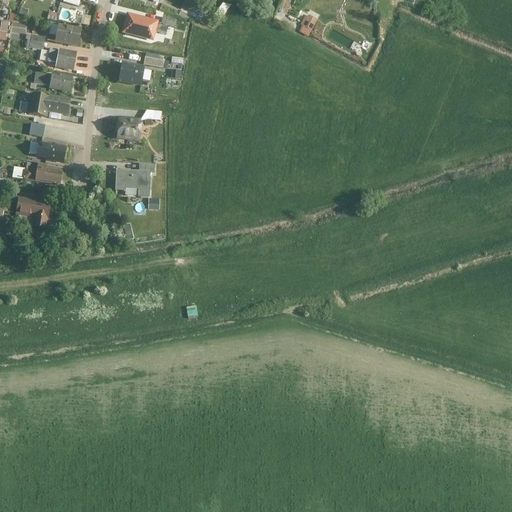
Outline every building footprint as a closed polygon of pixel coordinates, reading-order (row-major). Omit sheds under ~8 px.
[(185,0),(183,7),(197,13),(202,1),(200,0),(185,0)] [(224,18),(231,6),(224,2),(217,14),(224,18)] [(155,23),(124,15),(119,35),(150,44),(155,23)] [(175,22),(160,18),(157,27),(172,31),(175,22)] [(315,24),(306,18),(300,27),(309,33),(315,24)] [(53,44),(77,49),(80,32),(56,28),(53,44)] [(42,52),(43,40),(29,38),(27,50),(42,52)] [(55,65),(57,53),(48,52),(46,64),(55,65)] [(73,72),(75,56),(57,53),(55,65),(54,69),(73,72)] [(159,71),(160,62),(142,59),(140,68),(159,71)] [(140,68),(117,64),(114,84),(137,88),(140,68)] [(172,78),(182,79),(182,70),(173,70),(172,78)] [(70,94),(72,80),(50,77),(48,91),(70,94)] [(28,114),(28,115),(46,118),(47,112),(49,98),(36,96),(34,103),(30,103),(30,104),(28,114)] [(49,98),(47,112),(50,113),(67,115),(70,101),(49,97),(49,98)] [(156,125),(158,115),(140,113),(139,122),(156,125)] [(139,122),(112,119),(109,140),(136,143),(139,122)] [(65,149),(47,147),(44,162),(62,165),(65,149)] [(60,188),(62,174),(45,172),(46,168),(35,166),(34,173),(32,183),(60,188)] [(137,174),(114,173),(114,191),(134,192),(134,198),(145,199),(146,175),(150,175),(150,168),(137,168),(137,174)] [(22,182),(24,171),(13,169),(11,180),(22,182)] [(32,183),(34,173),(24,171),(22,182),(32,183)] [(150,199),(150,209),(161,209),(161,199),(150,199)] [(49,205),(17,200),(14,217),(32,219),(31,230),(45,232),(49,205)] [(189,319),(199,318),(197,306),(188,308),(189,319)]
